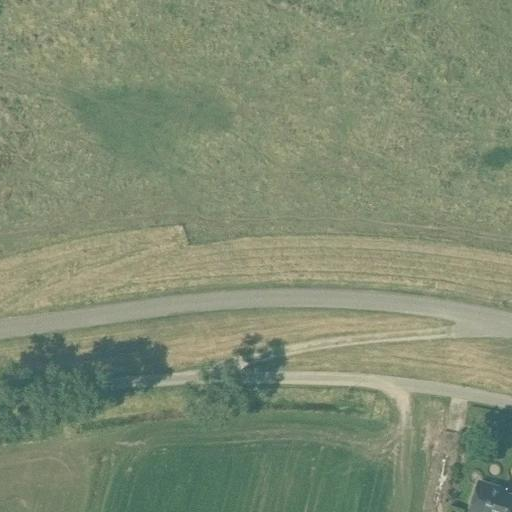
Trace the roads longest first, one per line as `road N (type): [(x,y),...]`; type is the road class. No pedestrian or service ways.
road 1 (tertiary): [(511,335),(331,305),(0,329)]
road 2 (unclassified): [(511,397),(430,380),(170,390),(0,409)]
